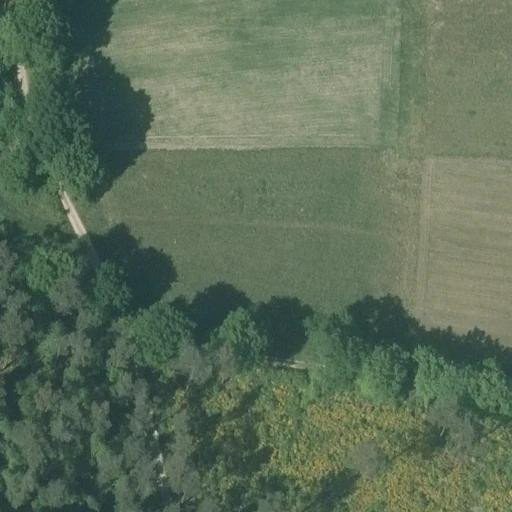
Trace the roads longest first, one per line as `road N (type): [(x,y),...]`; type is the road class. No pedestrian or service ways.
road 1 (track): [(123,352),(97,270),(34,143),(20,86),(31,0)]
road 2 (track): [(161,511),(123,352)]
